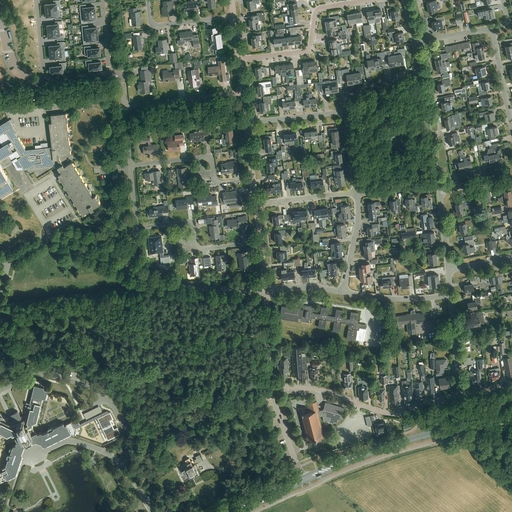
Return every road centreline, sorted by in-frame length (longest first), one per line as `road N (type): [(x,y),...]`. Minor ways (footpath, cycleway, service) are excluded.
road 1 (primary): [(303,479),(511,413)]
road 2 (residential): [(270,385),(318,389),(391,413),(461,394)]
road 3 (residential): [(238,60),(305,51),(318,9),(371,0)]
road 4 (residential): [(260,243),(198,249),(187,222),(135,228)]
road 5 (residential): [(253,180),(217,183),(206,157),(130,166)]
road 6 (residential): [(127,270),(170,285),(265,290)]
road 7 (residential): [(0,258),(50,237),(127,270)]
